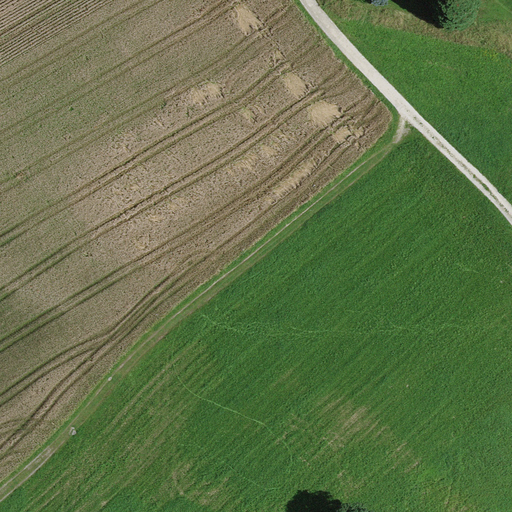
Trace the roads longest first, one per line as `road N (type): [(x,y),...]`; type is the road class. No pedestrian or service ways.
road 1 (track): [(0,497),(169,330),(418,122)]
road 2 (track): [(511,217),(308,0)]
road 3 (motorway): [(249,511),(0,353)]
road 4 (motorway): [(0,423),(143,511)]
